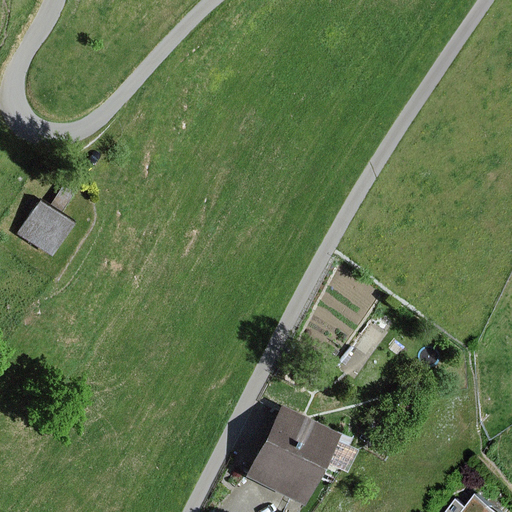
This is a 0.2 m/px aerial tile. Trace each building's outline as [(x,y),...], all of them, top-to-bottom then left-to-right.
[(66,179),(54,200),(66,207),(78,186),(66,179)] [(73,224),(38,201),(16,235),(51,258),(73,224)] [(389,295),(383,302),(394,309),(399,303),(389,295)] [(335,437),(280,408),(242,480),(297,509),(322,462),(334,440),(335,437)] [(356,450),(334,440),(322,462),(345,473),(356,450)] [(498,511),(478,496),(468,509),(459,502),(451,511),(498,511)]
